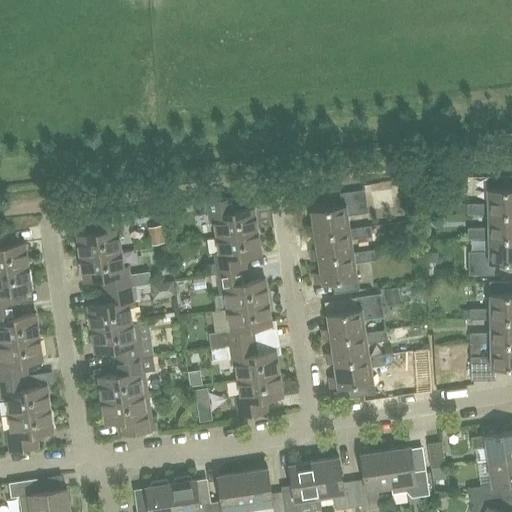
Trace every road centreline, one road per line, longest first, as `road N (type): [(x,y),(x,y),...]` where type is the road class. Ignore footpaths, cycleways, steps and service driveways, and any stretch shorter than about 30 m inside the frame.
road 1 (residential): [(85,455),(48,220)]
road 2 (residential): [(312,422),(281,197)]
road 3 (residential): [(107,466),(299,434),(312,422)]
road 4 (residential): [(312,422),(511,394)]
